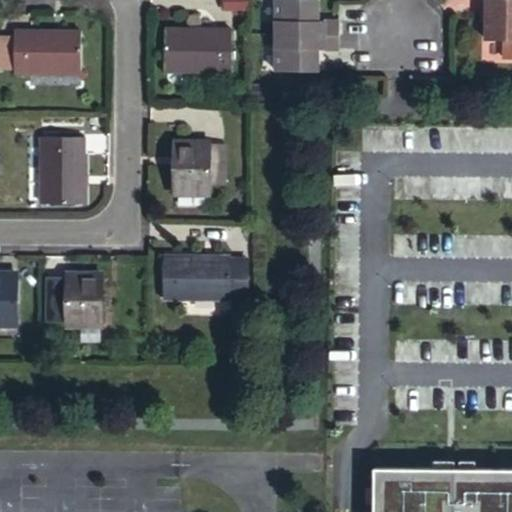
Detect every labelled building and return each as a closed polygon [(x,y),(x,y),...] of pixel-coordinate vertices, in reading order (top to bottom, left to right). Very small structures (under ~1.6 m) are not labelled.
[(229,0),(212,0),(213,8),(229,8),(229,0)] [(273,0),(273,30),(334,31),(334,17),(316,17),(309,17),(309,8),(315,9),(314,0),(273,0)] [(511,0),(485,0),(485,37),(504,37),(504,56),(511,56),(511,0)] [(214,28),(155,28),(155,71),(214,72),(214,28)] [(333,44),(334,31),(273,30),(272,67),(313,68),(313,52),(308,51),(309,43),(314,44),(333,44)] [(70,40),(5,39),(5,80),(70,81),(70,40)] [(74,137),(32,137),(31,195),(73,196),(74,137)] [(200,183),(200,144),(200,141),(164,140),(163,193),(199,194),(200,183)] [(216,143),(200,144),(200,183),(214,184),(216,143)] [(214,293),(213,255),(154,253),(154,294),(213,295),(214,293)] [(231,256),(213,255),(214,293),(229,293),(231,256)] [(56,283),(56,325),(56,329),(95,329),(96,280),(57,279),(56,283)] [(31,284),(31,326),(56,325),(56,283),(31,284)] [(511,511),(511,455),(374,456),(373,511),(511,511)]
